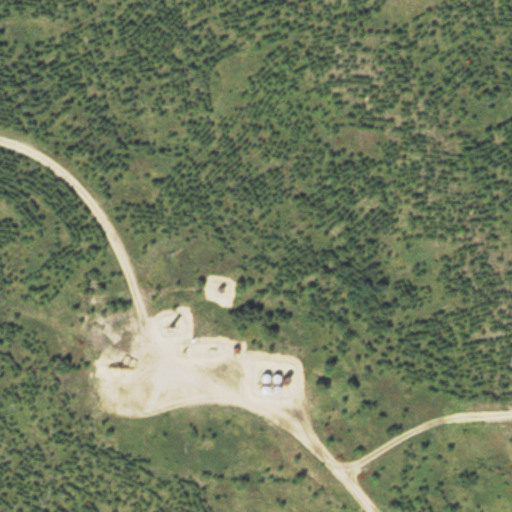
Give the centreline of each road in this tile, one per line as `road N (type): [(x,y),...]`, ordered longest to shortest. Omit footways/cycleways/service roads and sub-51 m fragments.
road 1 (track): [(0,149),(24,153),(116,226),(160,365),(307,431),(376,511)]
road 2 (track): [(337,466),(511,411)]
